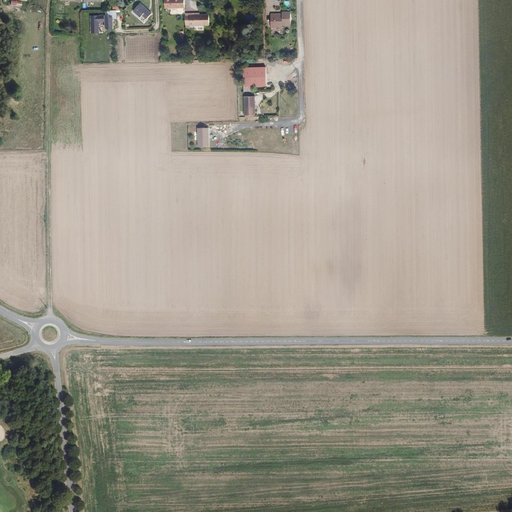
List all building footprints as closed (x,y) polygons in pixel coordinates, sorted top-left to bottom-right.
[(184,0),(164,0),(164,8),(185,8),(184,0)] [(140,3),(133,11),(141,18),(142,16),(146,19),(152,13),(140,3)] [(293,24),(293,11),(284,11),(283,13),(272,13),(272,27),(284,27),(284,24),(293,24)] [(108,14),(98,15),(90,15),(91,33),(99,33),(99,22),(105,21),(105,30),(113,29),(113,17),(109,18),(108,14)] [(212,26),(212,15),(202,15),(192,16),(192,14),(188,14),(188,28),(192,28),(192,26),(212,26)] [(268,87),(267,67),(245,68),(245,88),(250,88),(268,87)] [(256,117),(255,97),(245,97),(246,117),(256,117)] [(209,128),(197,128),(198,147),(210,147),(209,128)]
